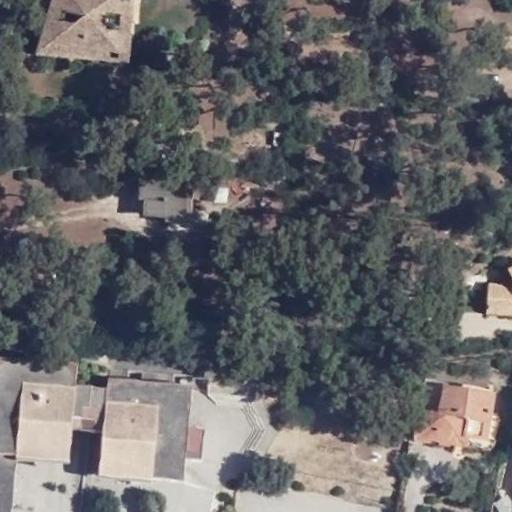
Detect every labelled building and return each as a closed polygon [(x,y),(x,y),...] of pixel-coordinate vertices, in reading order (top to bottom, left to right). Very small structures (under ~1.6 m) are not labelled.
[(128,64),(133,0),(53,0),(37,56),(128,64)] [(182,174),(143,172),(140,203),(146,203),(146,220),(179,220),(182,174)] [(511,273),(509,274),(511,282),(511,291),(506,293),(491,291),(487,321),(511,322),(511,273)] [(336,310),(309,309),(308,325),(335,326),(336,310)] [(0,511),(9,511),(13,464),(65,468),(69,433),(102,437),(98,478),(129,481),(128,486),(149,488),(149,484),(182,487),(184,463),(200,463),(203,432),(187,431),(191,388),(107,380),(106,393),(73,389),(76,364),(0,357),(0,511)] [(422,408),(416,437),(469,447),(471,437),(487,440),(496,394),(447,384),(441,413),(422,408)]
